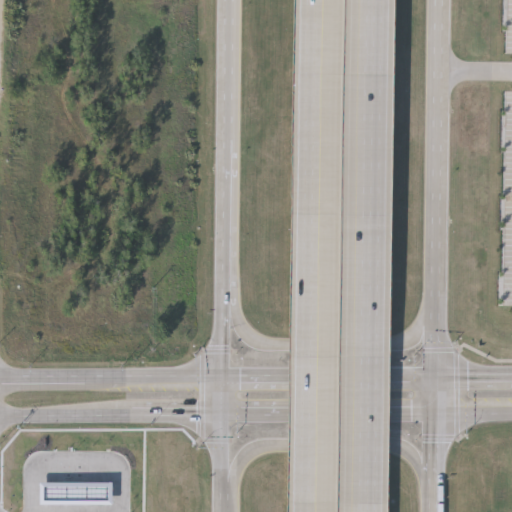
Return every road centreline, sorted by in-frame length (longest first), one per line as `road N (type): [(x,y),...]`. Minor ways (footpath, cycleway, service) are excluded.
road 1 (motorway): [(361,511),(372,0)]
road 2 (motorway): [(323,0),(319,511)]
road 3 (secondary): [(434,417),(438,0)]
road 4 (secondary): [(228,303),(248,336),(269,347),(399,346),(420,336),(435,305)]
road 5 (secondary): [(432,485),(413,456),(389,446),(273,447),(246,458),(227,490)]
road 6 (secondary): [(0,417),(240,418)]
road 7 (secondary): [(225,382),(0,382)]
road 8 (secondary): [(434,380),(225,382)]
road 9 (secondary): [(240,418),(434,417)]
road 10 (secondary): [(230,0),(230,139)]
road 11 (secondary): [(225,382),(226,511)]
